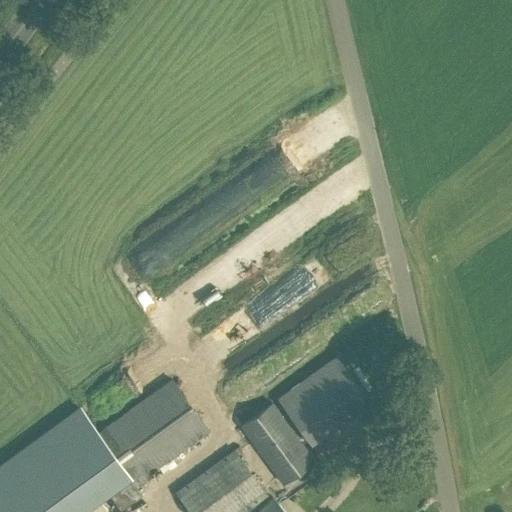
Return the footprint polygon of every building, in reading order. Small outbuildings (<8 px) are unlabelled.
[(338,116),(316,143),(330,155),(352,128),(338,116)] [(345,178),(290,223),(305,242),(361,197),(345,178)] [(169,236),(182,252),(205,234),(192,218),(169,236)] [(153,324),(180,311),(172,295),(145,308),(153,324)] [(311,444),(369,401),(336,356),(278,398),(311,444)] [(149,472),(208,429),(172,379),(99,432),(79,405),(0,463),(0,511),(84,511),(109,494),(121,509),(141,494),(136,487),(152,475),(149,472)] [(282,483),(313,460),(271,403),(240,425),(282,483)] [(188,511),(242,511),(267,494),(234,449),(174,492),(188,511)] [(286,511),(272,497),(256,511),(286,511)]
